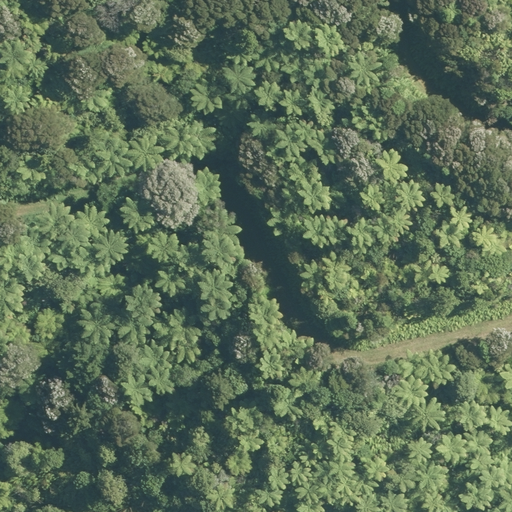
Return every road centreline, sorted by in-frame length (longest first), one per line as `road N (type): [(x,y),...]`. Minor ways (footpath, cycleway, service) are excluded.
road 1 (track): [(0,176),(133,138),(269,299),(370,340),(510,299),(511,291)]
road 2 (track): [(511,179),(426,101),(381,0)]
